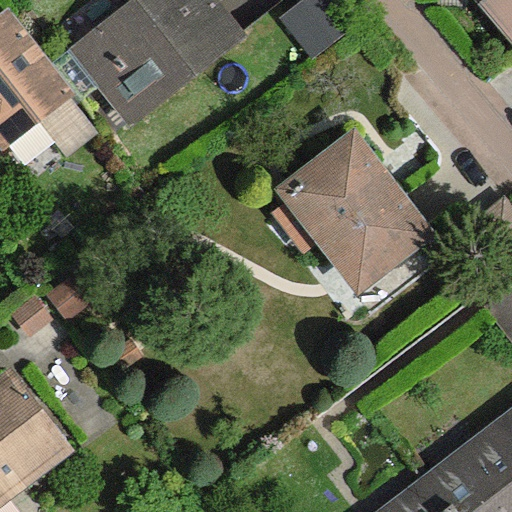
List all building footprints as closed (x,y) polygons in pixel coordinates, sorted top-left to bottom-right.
[(212,0),(143,0),(95,38),(150,107),(241,36),(212,0)] [(511,0),(490,0),(511,25),(511,0)] [(9,14),(0,21),(0,136),(6,143),(70,93),(9,14)] [(353,143),(291,192),(362,282),(424,233),(353,143)] [(511,205),(508,201),(487,219),(511,248),(511,205)] [(511,291),(492,307),(511,333),(511,291)] [(53,319),(38,299),(18,314),(33,334),(53,319)] [(12,381),(0,390),(0,505),(11,497),(7,491),(64,448),(12,381)] [(511,511),(511,423),(431,487),(449,511),(511,511)] [(449,511),(431,487),(397,511),(449,511)]
